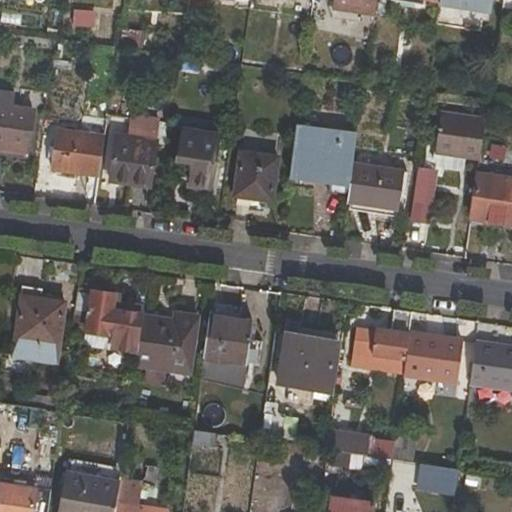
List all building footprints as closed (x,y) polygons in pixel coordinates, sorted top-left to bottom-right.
[(335,0),(334,10),(374,16),(376,0),(335,0)] [(490,13),(491,0),(439,0),(439,3),(437,24),(483,30),(485,13),(490,13)] [(511,0),(503,0),(503,9),(511,10),(511,0)] [(140,48),(141,32),(124,29),(123,45),(140,48)] [(305,87),(323,89),(324,78),(307,76),(305,87)] [(15,95),(0,92),(0,105),(13,107),(15,95)] [(35,110),(13,107),(0,105),(0,148),(29,153),(35,110)] [(441,114),(435,154),(481,162),(486,121),(441,114)] [(349,197),(354,164),(357,136),(298,127),(291,176),(327,181),(325,193),(349,197)] [(53,171),(100,179),(106,136),(58,129),(53,171)] [(211,189),(218,137),(181,131),(177,160),(190,163),(189,185),(211,189)] [(142,139),(117,136),(112,173),(130,175),(129,185),(151,188),(158,134),(142,132),(142,139)] [(273,203),(279,158),(242,152),(236,197),(273,203)] [(398,211),(404,171),(354,164),(349,197),(348,204),(398,211)] [(424,221),(432,171),(419,170),(413,220),(424,221)] [(112,173),(111,182),(129,185),(130,175),(112,173)] [(511,178),(481,174),(474,220),(511,225),(511,178)] [(116,302),(116,295),(80,289),(74,331),(118,338),(117,351),(138,353),(143,318),(143,314),(122,311),(123,304),(116,302)] [(22,296),(13,358),(57,364),(66,303),(22,296)] [(411,335),(413,313),(394,309),(391,333),(357,329),(351,367),(405,375),(411,335)] [(176,315),(174,322),(143,318),(138,353),(137,367),(191,375),(199,318),(176,315)] [(246,366),(252,323),(211,316),(206,360),(246,366)] [(316,391),(335,393),(342,348),(315,344),(316,338),(285,334),(279,385),(289,388),(288,403),(314,406),(316,391)] [(463,342),(411,335),(405,375),(457,381),(463,342)] [(342,348),(343,342),(316,338),(315,344),(342,348)] [(511,392),(511,347),(477,343),(471,386),(511,392)] [(247,371),(204,370),(204,384),(247,385),(247,371)] [(314,406),(333,409),(335,393),(316,391),(314,406)] [(63,400),(26,395),(24,408),(62,413),(63,400)] [(268,442),(272,415),(265,415),(261,442),(268,442)] [(288,446),(290,417),(272,415),(268,442),(288,446)] [(215,447),(217,436),(195,432),(193,445),(215,447)] [(369,438),(329,432),(327,451),(393,461),(394,448),(369,444),(369,438)] [(408,463),(411,442),(396,439),(394,448),(393,461),(408,463)] [(122,469),(68,461),(66,473),(120,482),(122,469)] [(417,495),(444,496),(444,508),(455,509),(458,470),(418,468),(417,495)] [(66,473),(60,511),(115,511),(117,503),(120,482),(66,473)] [(128,504),(131,485),(120,482),(117,503),(128,504)] [(0,483),(0,511),(47,511),(50,489),(0,483)] [(374,511),(376,502),(333,495),(330,511),(374,511)] [(141,511),(142,506),(128,504),(117,503),(115,511),(141,511)]
